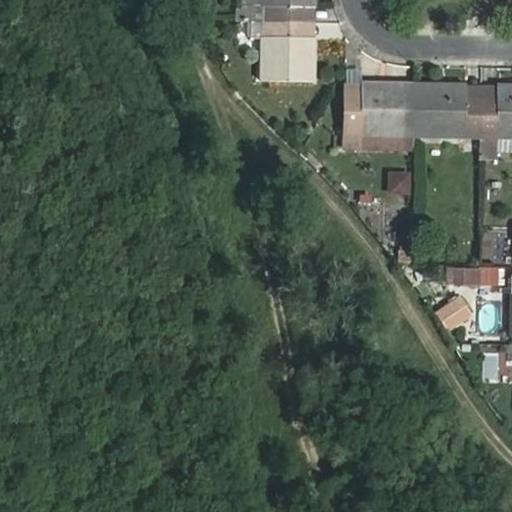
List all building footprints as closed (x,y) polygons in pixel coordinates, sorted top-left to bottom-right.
[(239,9),(239,22),(251,22),(303,22),(303,6),(316,7),(315,0),(262,0),(262,9),(249,9),(239,9)] [(262,0),(248,0),(249,9),(262,9),(262,0)] [(303,38),(303,22),(251,22),(251,36),(261,36),(260,82),(315,82),(315,38),(303,38)] [(345,149),(413,150),(414,83),(362,82),(362,95),(346,94),(345,149)] [(481,138),(482,97),(467,96),(467,84),(414,83),(414,137),(481,138)] [(498,138),(511,138),(511,84),(497,84),(497,97),(482,97),(481,138),(480,160),(497,160),(498,138)]
